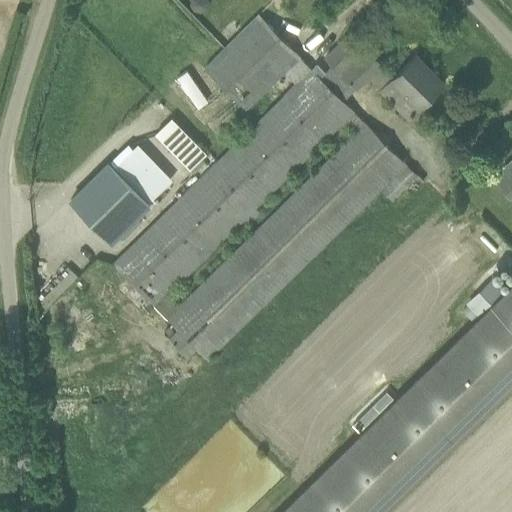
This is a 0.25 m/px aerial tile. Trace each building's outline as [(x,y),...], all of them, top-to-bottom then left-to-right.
[(313,67),(300,54),(284,70),(296,82),(127,250),(113,264),(153,304),(152,305),(165,320),(167,318),(172,322),(163,331),(168,336),(188,355),(201,368),(209,359),(382,190),(390,197),(417,174),(353,108),(344,99),(355,87),(356,88),(366,78),(380,64),(349,32),(325,56),(332,63),(324,71),(316,63),(313,67)] [(412,56),(398,70),(379,89),(408,118),(443,83),(432,72),(429,74),(412,56)] [(188,70),(177,77),(197,107),(208,100),(188,70)] [(170,118),(153,135),(189,170),(206,154),(170,118)] [(127,144),(108,161),(149,204),(172,181),(137,144),(132,149),(127,144)] [(511,159),(492,178),(511,199),(511,159)] [(149,204),(108,161),(69,199),(111,242),(149,204)] [(492,279),(461,309),(472,319),(475,322),(505,292),(492,279)] [(379,511),(511,381),(511,285),(505,292),(475,322),(281,511),(379,511)] [(386,391),(351,424),(358,431),(392,397),(386,391)]
